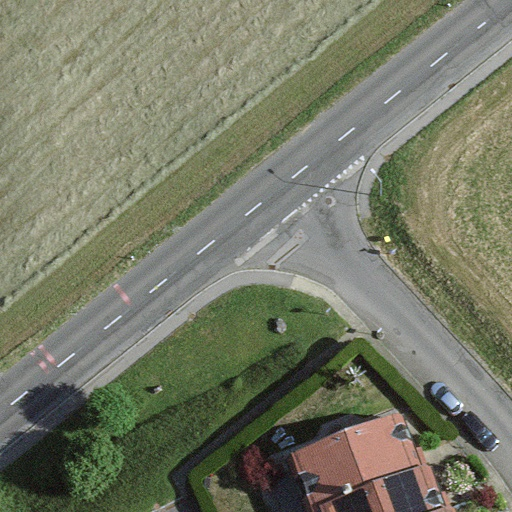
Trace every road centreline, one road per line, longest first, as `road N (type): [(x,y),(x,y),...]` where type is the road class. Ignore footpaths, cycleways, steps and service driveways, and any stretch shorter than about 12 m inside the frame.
road 1 (tertiary): [(288,182),(0,415)]
road 2 (residential): [(288,182),(511,455)]
road 3 (tertiary): [(511,3),(288,182)]
